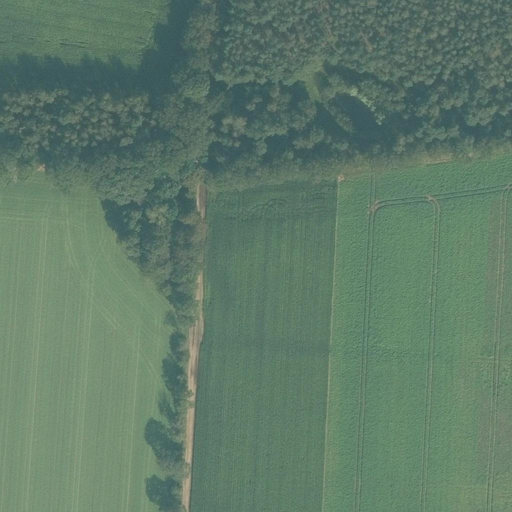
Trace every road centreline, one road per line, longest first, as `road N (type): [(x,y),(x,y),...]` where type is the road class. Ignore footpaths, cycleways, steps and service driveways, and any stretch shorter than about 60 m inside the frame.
road 1 (track): [(179,511),(200,180)]
road 2 (track): [(200,180),(511,141)]
road 3 (track): [(200,180),(217,0)]
